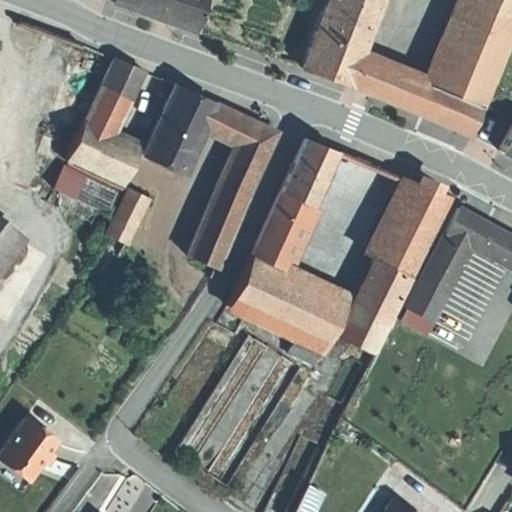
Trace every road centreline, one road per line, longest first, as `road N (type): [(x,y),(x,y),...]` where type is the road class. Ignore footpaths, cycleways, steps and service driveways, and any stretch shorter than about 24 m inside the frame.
road 1 (residential): [(298,103),(228,277),(116,448)]
road 2 (tertiary): [(30,0),(298,103)]
road 3 (tertiary): [(298,103),(511,197)]
